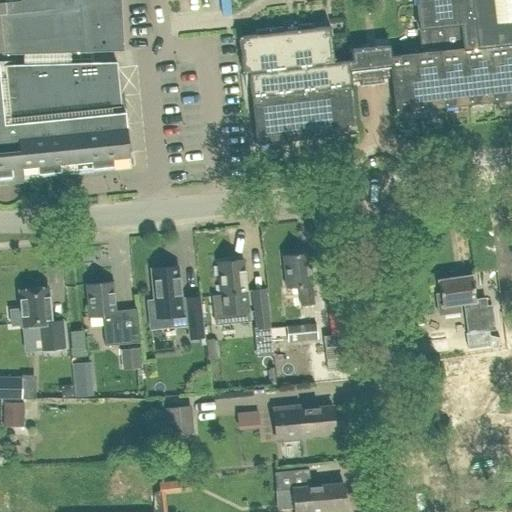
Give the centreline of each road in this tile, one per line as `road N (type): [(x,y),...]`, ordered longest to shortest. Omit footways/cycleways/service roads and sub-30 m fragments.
road 1 (residential): [(361,189),(0,222)]
road 2 (residential): [(405,511),(361,189)]
road 3 (residential): [(511,173),(361,189)]
